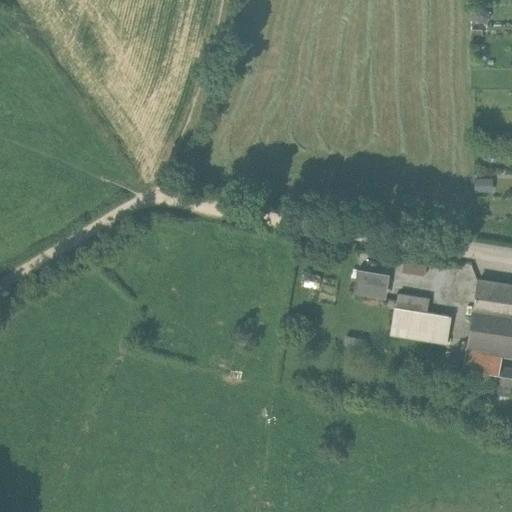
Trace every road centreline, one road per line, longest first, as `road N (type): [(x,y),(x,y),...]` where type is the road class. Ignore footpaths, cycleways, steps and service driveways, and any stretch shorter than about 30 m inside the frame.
road 1 (track): [(0,284),(150,198),(463,250)]
road 2 (track): [(150,198),(182,137),(222,0)]
